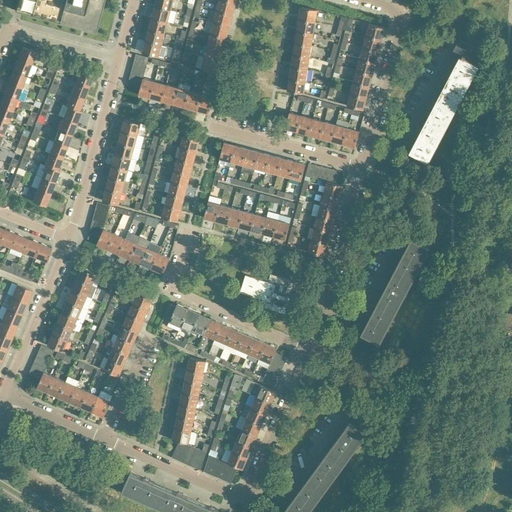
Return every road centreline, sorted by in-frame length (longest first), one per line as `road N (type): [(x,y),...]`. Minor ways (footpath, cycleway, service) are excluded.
road 1 (tertiary): [(511,158),(419,511)]
road 2 (tertiary): [(450,511),(511,279)]
road 3 (residential): [(311,347),(175,287),(188,225)]
road 4 (residential): [(68,239),(116,58)]
road 5 (residential): [(3,397),(68,239)]
road 6 (residential): [(102,442),(224,497),(238,498),(251,485)]
road 7 (residential): [(369,135),(399,14),(362,0)]
road 8 (residential): [(361,166),(207,125)]
road 9 (residential): [(320,313),(361,166)]
road 10 (residential): [(251,485),(311,347)]
road 11 (residential): [(369,135),(404,142),(449,53)]
road 12 (residential): [(251,485),(283,497),(342,417)]
road 13 (residential): [(320,313),(354,319),(399,235)]
road 14 (residential): [(116,58),(18,31),(0,46)]
